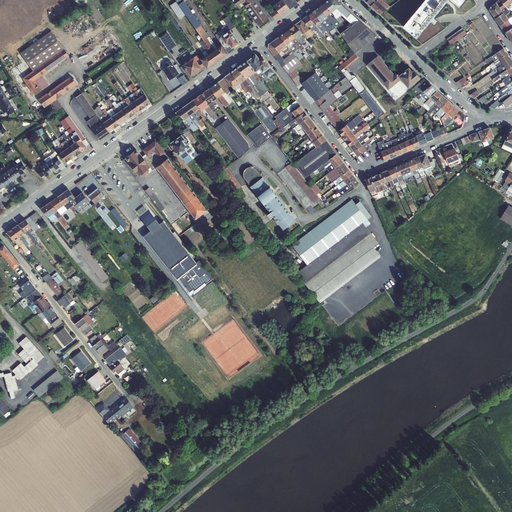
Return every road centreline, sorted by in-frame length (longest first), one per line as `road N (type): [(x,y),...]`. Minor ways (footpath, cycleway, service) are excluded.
road 1 (secondary): [(38,198),(256,41)]
road 2 (residential): [(0,232),(123,391)]
road 3 (residential): [(362,186),(303,219),(259,166),(234,169),(244,185)]
road 4 (residential): [(256,41),(359,175)]
road 5 (residential): [(359,175),(484,117)]
